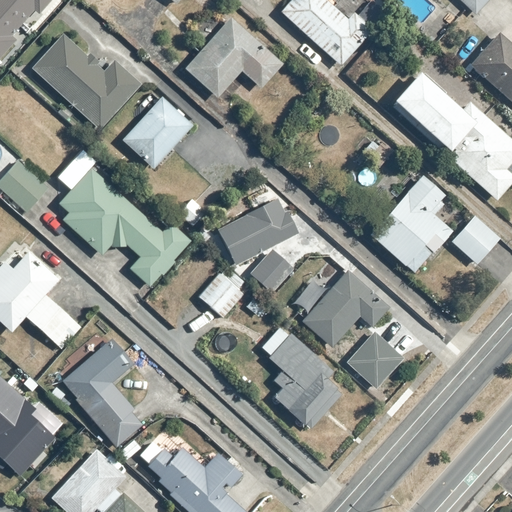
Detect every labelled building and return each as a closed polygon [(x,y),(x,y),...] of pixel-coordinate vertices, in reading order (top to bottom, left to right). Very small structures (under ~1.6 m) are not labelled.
[(0,0),(0,63),(53,0),(0,0)] [(322,0),(292,0),(279,15),(340,69),(373,32),(354,15),(347,21),(322,0)] [(453,22),(435,6),(423,19),(401,0),(393,0),(389,5),(434,44),(453,22)] [(489,0),(459,0),(476,15),(489,0)] [(229,19),(185,71),(216,101),(239,75),(260,92),(282,67),(229,19)] [(511,46),(498,35),(468,67),(511,105),(511,46)] [(63,36),(31,70),(99,133),(141,87),(112,63),(103,74),(63,36)] [(389,109),(495,202),(511,184),(511,177),(506,172),(511,165),(511,141),(468,103),(459,114),(417,76),(389,109)] [(193,127),(160,99),(120,142),(152,172),(193,127)] [(15,159),(0,174),(0,189),(25,213),(47,189),(15,159)] [(412,185),(369,233),(368,234),(412,274),(452,231),(434,214),(449,198),(415,167),(405,178),(412,185)] [(161,234),(89,170),(57,206),(67,214),(61,222),(101,258),(108,250),(126,248),(139,259),(128,270),(149,290),(191,244),(170,225),(161,234)] [(194,197),(178,214),(192,228),(208,211),(194,197)] [(474,213),(450,241),(477,265),(502,237),(474,213)] [(341,247),(310,221),(284,252),(316,278),(341,247)] [(58,279),(25,252),(11,269),(3,264),(0,267),(0,324),(10,334),(25,318),(60,351),(81,327),(44,296),(58,279)] [(202,299),(223,318),(250,287),(235,273),(231,278),(223,270),(206,289),(209,291),(202,299)] [(345,274),(300,324),(331,351),(358,320),(371,330),(387,311),(345,274)] [(333,374),(291,335),(267,360),(283,374),(274,383),(282,392),(274,401),(310,434),(343,396),(327,382),(333,374)] [(133,364),(110,340),(61,381),(116,449),(144,425),(111,383),(133,364)] [(0,460),(19,477),(55,439),(28,415),(33,409),(0,380),(0,460)] [(117,450),(127,461),(142,447),(132,436),(117,450)] [(245,511),(225,493),(240,475),(217,453),(203,468),(180,448),(171,457),(163,449),(147,468),(159,479),(156,482),(190,511),(245,511)] [(92,511),(126,475),(94,450),(50,499),(63,511),(92,511)] [(141,511),(122,494),(105,511),(141,511)]
